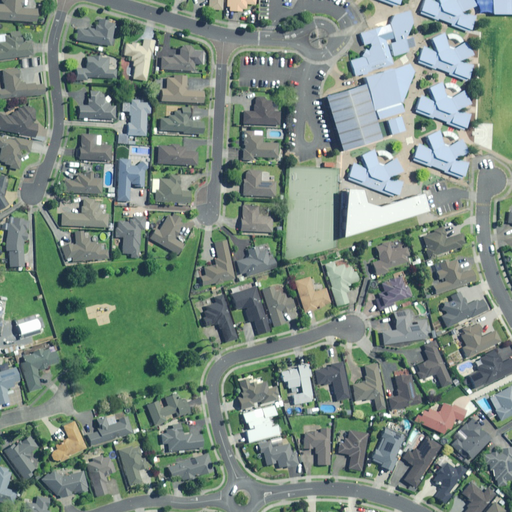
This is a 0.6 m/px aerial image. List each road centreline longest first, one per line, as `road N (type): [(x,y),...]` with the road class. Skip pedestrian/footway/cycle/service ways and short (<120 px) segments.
road 1 (residential): [(239,483),(219,430),(217,370),(235,357),(350,328)]
road 2 (residential): [(66,0),(53,44),(58,136),(35,194)]
road 3 (residential): [(224,35),(212,212)]
road 4 (residential): [(257,496),(356,490),(420,511)]
road 5 (residential): [(511,310),(485,244),(491,180)]
road 6 (residential): [(102,0),(224,35)]
road 7 (residential): [(108,511),(148,501),(228,498)]
